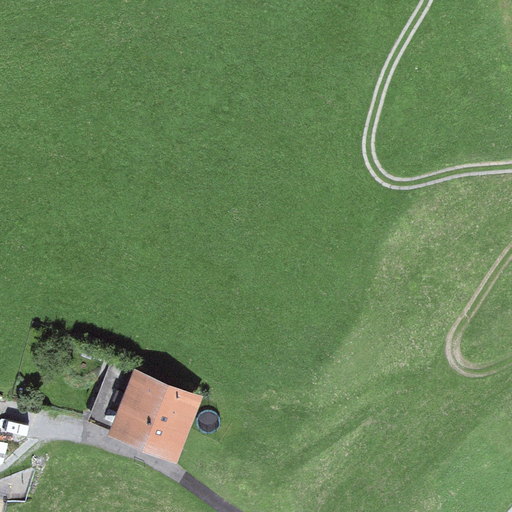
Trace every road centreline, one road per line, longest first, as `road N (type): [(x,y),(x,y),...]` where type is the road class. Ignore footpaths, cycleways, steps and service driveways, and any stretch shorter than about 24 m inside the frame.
road 1 (track): [(511,165),(390,183),(370,166),(369,134),(396,51),(425,0)]
road 2 (track): [(511,358),(489,373),(455,369),(454,336),(511,249)]
road 3 (track): [(230,511),(158,463),(59,425)]
